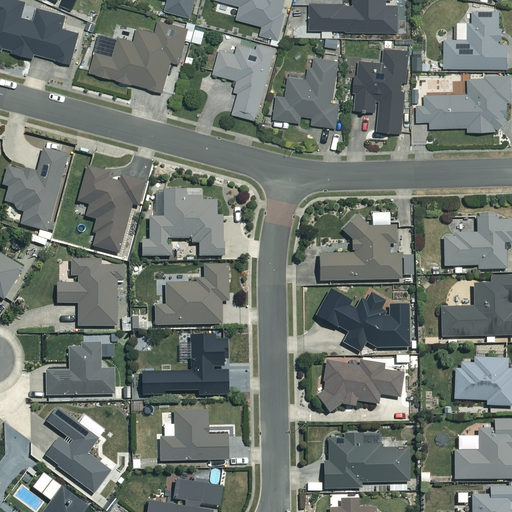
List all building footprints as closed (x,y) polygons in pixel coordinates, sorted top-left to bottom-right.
[(28,4),(12,0),(0,0),(0,48),(34,58),(35,54),(73,65),(81,35),(64,30),(68,18),(28,6),(28,4)] [(167,0),(165,11),(192,18),(196,0),(167,0)] [(216,0),(216,2),(243,7),(240,22),(265,27),(263,37),(280,41),(289,0),(216,0)] [(355,0),(356,6),(313,6),(313,14),(306,14),(305,32),(400,34),(400,8),(387,7),(386,0),(355,0)] [(503,13),(475,13),(475,24),(460,24),(460,41),(447,41),(447,69),(511,69),(511,45),(503,45),(503,13)] [(163,23),(160,35),(141,30),(137,44),(103,35),(93,75),(166,93),(174,62),(182,65),(191,30),(163,23)] [(207,32),(193,29),(190,42),(204,45),(207,32)] [(341,41),(328,40),(327,49),(340,50),(341,41)] [(277,55),(241,46),(238,56),(223,52),(216,76),(240,82),(237,94),(241,95),(236,115),(258,122),(277,55)] [(411,53),(386,51),(385,65),(362,63),(361,76),(359,75),(356,112),(381,113),(380,133),(404,134),(407,82),(409,82),(411,53)] [(340,62),(312,59),(310,81),(291,79),(289,99),(280,98),(277,121),(305,124),(306,117),(316,118),(315,126),(338,129),(340,105),(336,105),(340,62)] [(424,59),(415,59),(415,71),(425,71),(424,59)] [(511,103),(511,77),(470,80),(471,96),(428,97),(428,106),(420,107),(420,123),(434,123),(434,130),(471,128),(471,134),(509,133),(508,104),(511,103)] [(71,156),(46,149),(39,176),(10,169),(5,187),(11,188),(7,203),(28,209),(23,226),(50,233),(71,156)] [(110,175),(90,169),(80,203),(92,206),(89,218),(99,221),(92,246),(120,254),(135,204),(141,206),(147,184),(124,177),(122,184),(108,180),(110,175)] [(205,192),(167,192),(167,218),(152,218),(152,242),(145,242),(145,258),(174,258),(174,240),(194,240),(194,244),(202,244),(202,257),(227,257),(227,217),(219,217),(219,202),(205,202),(205,192)] [(372,228),(359,216),(343,232),(355,244),(356,255),(323,256),(323,283),(403,281),(403,255),(392,256),(392,246),(399,246),(398,228),(372,228)] [(501,217),(479,217),(480,235),(458,235),(458,238),(446,238),(447,268),(481,267),(481,271),(508,270),(507,243),(511,243),(511,221),(501,222),(501,217)] [(53,235),(41,231),(37,245),(49,248),(53,235)] [(0,297),(6,301),(26,270),(0,253),(0,297)] [(103,261),(74,261),(74,278),(81,278),(81,285),(60,285),(60,305),(81,305),(81,327),(119,327),(119,279),(126,279),(126,267),(103,267),(103,261)] [(230,266),(207,267),(208,283),(168,285),(169,306),(157,307),(158,328),(225,325),(224,303),(232,302),(230,266)] [(511,276),(494,277),(494,286),(476,287),(477,309),(444,309),(444,339),(511,337),(511,276)] [(330,288),(315,315),(347,332),(342,343),(361,353),(367,343),(376,348),(410,347),(409,303),(389,303),(389,315),(384,315),(386,311),(381,308),(386,300),(371,292),(366,301),(361,298),(355,308),(350,305),(353,300),(330,288)] [(149,332),(148,315),(133,315),(133,319),(123,319),(124,333),(149,332)] [(233,395),(232,341),(219,341),(219,336),(191,337),(191,371),(145,372),(145,397),(233,395)] [(82,346),(82,349),(71,349),(72,371),(48,372),(49,398),(117,396),(116,371),(103,371),(102,345),(82,346)] [(509,360),(464,359),(464,370),(457,370),(457,401),(489,401),(489,407),(511,406),(511,370),(509,370),(509,360)] [(318,397),(333,413),(342,404),(356,406),(357,401),(381,405),(382,396),(400,398),(404,375),(385,372),(386,365),(362,362),(361,368),(331,363),(327,389),(318,397)] [(100,440),(60,410),(46,428),(61,440),(48,458),(95,494),(112,472),(89,455),(100,440)] [(210,412),(177,412),(178,439),(163,439),(163,463),(232,462),(231,435),(210,436),(210,412)] [(511,421),(497,422),(498,430),(480,431),(481,451),(457,452),(457,480),(511,478),(511,421)] [(382,450),(382,436),(331,438),(332,462),(327,462),(327,491),(358,490),(366,485),(391,484),(392,493),(412,492),(411,450),(382,450)] [(225,489),(179,481),(175,507),(151,503),(149,511),(215,511),(217,506),(222,507),(225,489)] [(511,511),(511,487),(493,487),(493,496),(475,496),(474,511),(511,511)] [(47,511),(1,511),(0,511),(87,511),(91,508),(65,489),(47,511)] [(361,501),(342,502),(343,510),(326,511),(325,511),(376,511),(376,509),(361,510),(361,501)]
